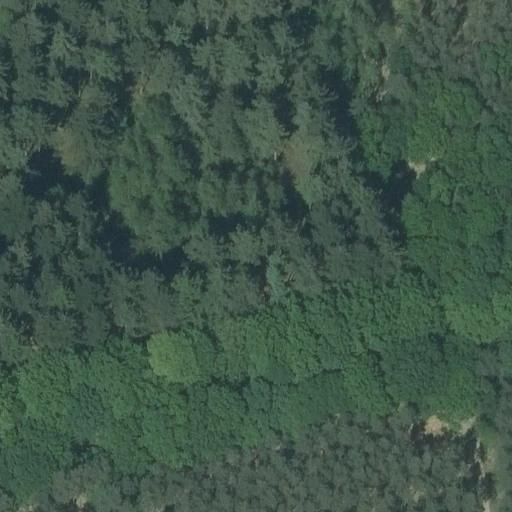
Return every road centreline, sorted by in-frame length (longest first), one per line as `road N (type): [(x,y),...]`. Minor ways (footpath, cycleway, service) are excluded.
road 1 (track): [(0,390),(420,298)]
road 2 (track): [(257,0),(420,298)]
road 3 (track): [(420,298),(449,376),(478,511)]
